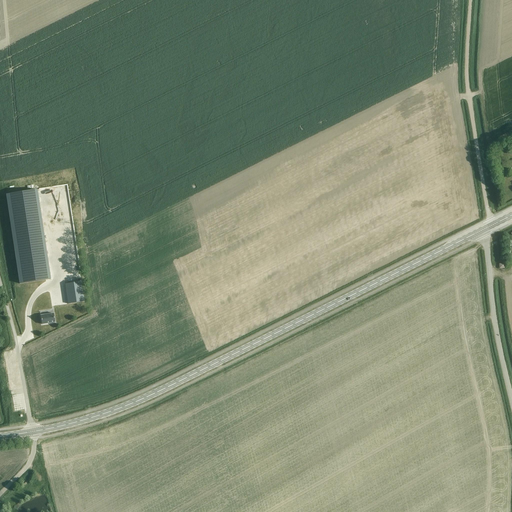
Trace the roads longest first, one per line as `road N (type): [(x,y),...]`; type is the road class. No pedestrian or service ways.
road 1 (secondary): [(486,227),(155,393),(32,431)]
road 2 (unclassified): [(486,227),(465,75),(470,0)]
road 3 (unclassified): [(511,400),(486,227)]
road 4 (unclassified): [(32,431),(0,281)]
